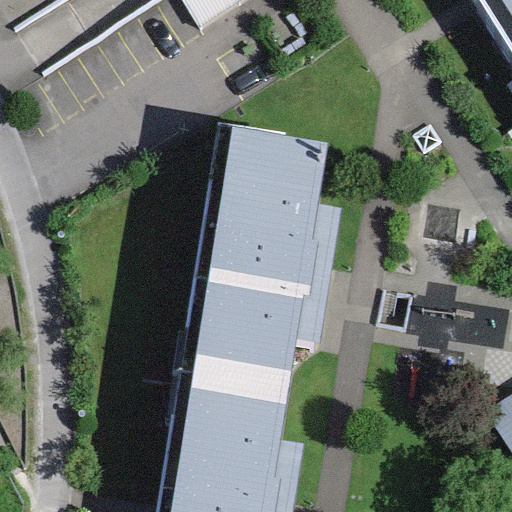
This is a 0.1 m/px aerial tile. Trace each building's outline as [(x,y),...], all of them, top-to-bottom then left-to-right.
[(259,0),(189,0),(208,31),(259,0)] [(511,0),(477,0),(511,54),(511,0)] [(78,104),(186,52),(165,8),(57,60),(78,104)] [(325,163),(223,147),(184,394),(286,410),(325,163)] [(269,511),(286,410),(184,394),(165,511),(269,511)] [(511,416),(497,427),(511,449),(511,416)]
